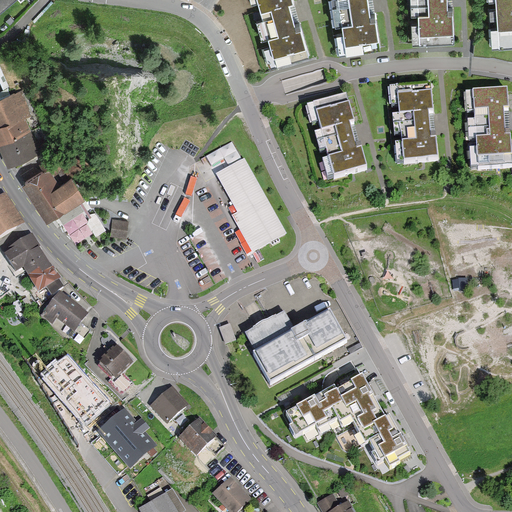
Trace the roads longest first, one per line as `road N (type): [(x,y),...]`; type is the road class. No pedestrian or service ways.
road 1 (residential): [(314,256),(471,511)]
road 2 (residential): [(198,17),(231,66),(314,256)]
road 3 (primary): [(0,169),(54,245),(120,295)]
road 4 (residential): [(196,323),(240,288),(314,256)]
road 5 (primary): [(226,405),(298,511)]
